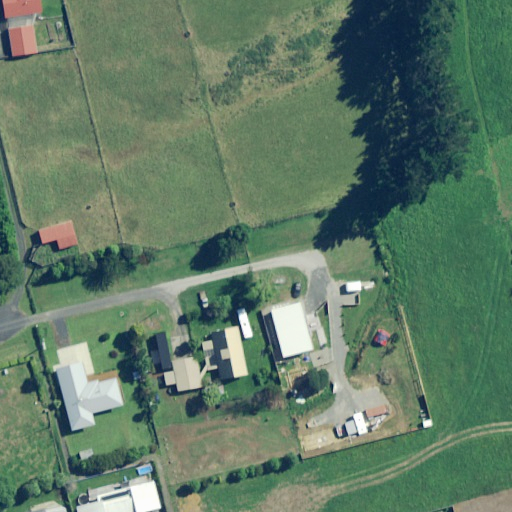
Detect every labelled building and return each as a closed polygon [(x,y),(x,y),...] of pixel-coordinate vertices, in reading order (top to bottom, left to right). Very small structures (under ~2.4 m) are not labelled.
[(42,12),(39,0),(2,0),(6,19),(42,12)] [(37,52),(33,26),(8,31),(12,57),(37,52)] [(285,40),(274,45),(279,56),(290,51),(285,40)] [(78,244),(71,221),(37,231),(41,244),(56,240),(58,250),(78,244)] [(246,375),(236,327),(211,333),(213,341),(201,343),(207,371),(217,369),(219,381),(246,375)] [(139,361),(134,340),(122,343),(128,364),(139,361)] [(94,374),(86,343),(57,351),(61,364),(53,367),(72,431),(94,425),(91,414),(122,405),(114,379),(88,387),(85,377),(94,374)] [(200,387),(195,358),(161,365),(165,386),(175,384),(177,392),(200,387)] [(118,483),(120,488),(96,495),(98,502),(76,509),(76,511),(151,511),(160,510),(152,482),(131,488),(129,480),(118,483)]
